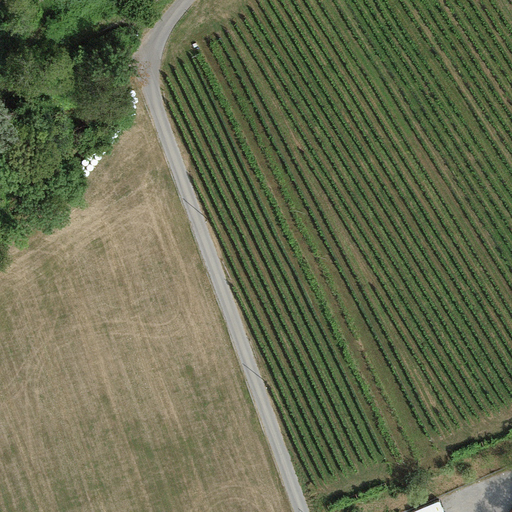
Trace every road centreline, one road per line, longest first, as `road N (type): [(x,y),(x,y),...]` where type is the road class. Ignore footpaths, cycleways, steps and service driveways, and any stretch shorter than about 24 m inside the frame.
road 1 (residential): [(179,0),(156,36),(147,93),(298,511)]
road 2 (track): [(156,36),(0,211)]
